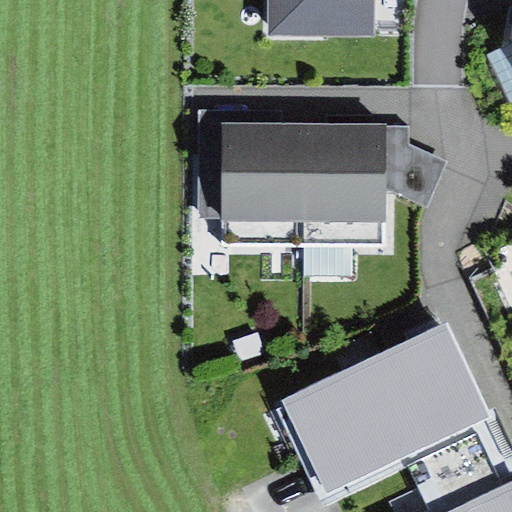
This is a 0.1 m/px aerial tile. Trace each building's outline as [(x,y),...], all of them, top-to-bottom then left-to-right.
[(270,0),(271,26),(376,26),(376,0),(270,0)] [(386,116),(307,118),(310,237),(389,235),(388,189),(387,125),(386,116)] [(307,118),(225,118),(227,240),(310,237),(307,118)] [(408,125),(387,125),(388,189),(429,206),(448,159),(409,141),(408,125)] [(448,310),(284,391),(330,482),(493,400),(448,310)] [(511,511),(511,483),(481,427),(425,457),(449,501),(429,511),(511,511)]
